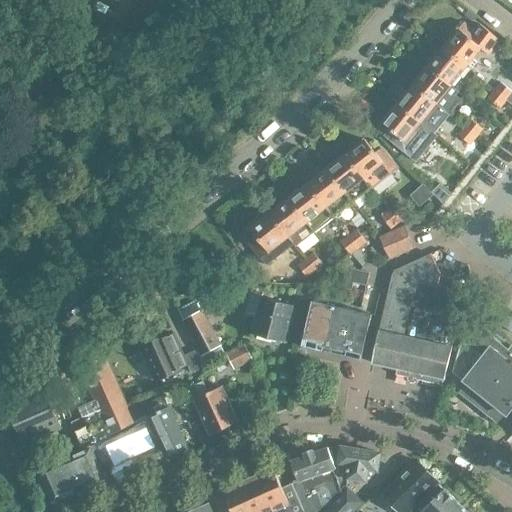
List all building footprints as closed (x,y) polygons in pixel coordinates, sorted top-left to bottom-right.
[(464,22),(443,47),(466,66),(471,70),(477,62),(474,59),(482,49),(489,55),(501,41),(480,24),(474,30),(464,22)] [(443,47),(429,66),(452,85),(466,66),(443,47)] [(414,85),(437,103),(449,113),(461,99),(455,95),(459,90),(452,85),(429,66),(414,85)] [(498,84),(494,90),(507,100),(511,93),(498,84)] [(414,85),(399,103),(421,122),(423,121),(437,103),(414,85)] [(502,107),(507,100),(494,90),(488,97),(502,107)] [(438,133),(423,121),(421,122),(399,103),(384,122),(391,128),(386,135),(417,160),(438,133)] [(473,120),(467,129),(480,139),(487,129),(473,120)] [(462,137),(475,146),(480,139),(467,129),(462,137)] [(346,153),(372,186),(394,168),(395,163),(383,147),(376,152),(365,138),(346,153)] [(327,168),(345,191),(353,201),(372,186),(346,153),(327,168)] [(345,191),(327,168),(308,182),(332,213),(334,216),(353,201),(345,191)] [(308,182),(289,197),(308,222),(319,213),(324,220),(332,213),(308,182)] [(442,184),(433,192),(444,204),(452,193),(442,184)] [(308,222),(289,197),(270,212),(293,243),(296,246),(315,231),(308,222)] [(390,209),(400,222),(408,215),(399,202),(390,209)] [(400,222),(390,209),(383,215),(392,227),(400,222)] [(293,243),(270,212),(251,227),(256,233),(248,239),(265,260),(270,260),(293,243)] [(381,236),(386,247),(410,236),(405,225),(381,236)] [(356,228),(348,234),(359,247),(366,241),(356,228)] [(351,253),(359,247),(348,234),(340,240),(351,253)] [(386,247),(391,258),(414,247),(410,236),(386,247)] [(347,257),(350,266),(368,259),(365,250),(347,257)] [(313,251),(305,258),(316,271),(323,264),(313,251)] [(373,361),(399,367),(398,373),(408,375),(434,258),(431,252),(395,269),(393,273),(380,330),(373,361)] [(308,277),(316,271),(305,258),(297,264),(308,277)] [(441,273),(434,258),(408,375),(443,383),(445,377),(446,377),(465,291),(438,285),(441,273)] [(344,279),(367,284),(370,272),(347,267),(344,279)] [(285,341),(294,304),(263,296),(254,333),(285,341)] [(226,353),(196,298),(178,308),(208,363),(226,353)] [(303,345),(361,359),(372,314),(314,300),(303,345)] [(455,371),(507,412),(511,405),(511,346),(498,341),(489,334),(468,328),(455,371)] [(191,371),(203,366),(195,349),(184,355),(173,332),(166,335),(165,333),(142,344),(158,380),(182,369),(181,367),(188,364),(191,371)] [(251,355),(245,344),(228,354),(233,365),(251,355)] [(97,442),(122,428),(134,421),(105,358),(82,369),(101,411),(85,418),(84,416),(72,422),(84,449),(66,458),(81,491),(106,479),(100,466),(106,463),(97,442)] [(221,387),(207,393),(204,386),(193,392),(212,433),(237,422),(221,387)] [(25,442),(60,427),(43,388),(8,403),(25,442)] [(0,423),(12,418),(6,404),(0,406),(0,423)] [(175,456),(190,449),(170,407),(152,416),(170,456),(174,454),(175,456)] [(169,460),(148,415),(134,421),(122,428),(142,472),(169,460)] [(106,463),(109,462),(119,483),(142,472),(122,428),(97,442),(106,463)] [(335,447),(331,446),(316,451),(315,449),(306,452),(307,455),(293,460),(300,482),(304,481),(308,490),(315,488),(323,511),(324,511),(343,493),(336,474),(340,475),(334,455),(335,447)] [(342,449),(335,447),(334,455),(340,475),(368,480),(370,468),(378,470),(382,453),(343,446),(342,449)] [(81,491),(66,458),(40,469),(55,502),(81,491)] [(382,507),(385,510),(386,511),(409,511),(439,482),(416,459),(383,493),(390,499),(382,507)] [(258,474),(252,476),(251,474),(240,478),(241,481),(224,489),(233,511),(284,511),(282,506),(289,503),(273,467),(269,469),(268,466),(257,471),(258,474)] [(349,487),(343,493),(324,511),(356,511),(366,503),(349,487)] [(456,511),(463,505),(446,488),(422,511),(456,511)] [(213,511),(209,503),(205,505),(205,503),(196,507),(197,508),(188,511),(213,511)]
